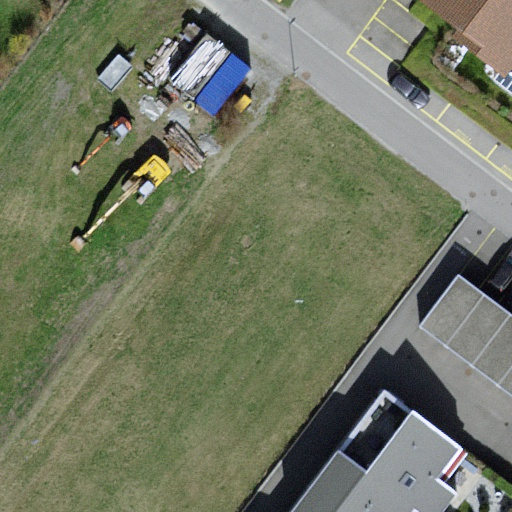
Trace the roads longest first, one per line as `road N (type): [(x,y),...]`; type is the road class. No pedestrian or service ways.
road 1 (unknown): [(263,511),(466,250),(511,209)]
road 2 (unclassified): [(231,0),(511,216)]
